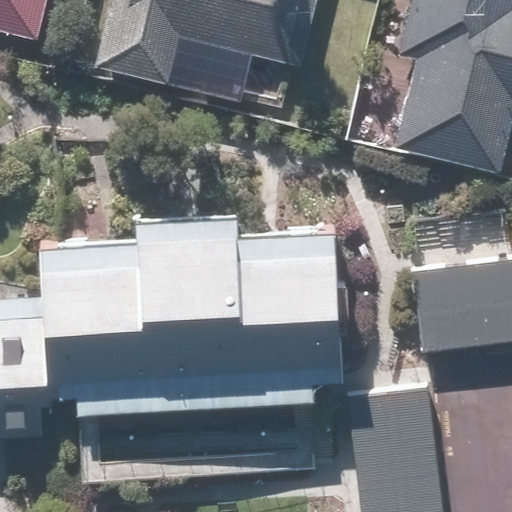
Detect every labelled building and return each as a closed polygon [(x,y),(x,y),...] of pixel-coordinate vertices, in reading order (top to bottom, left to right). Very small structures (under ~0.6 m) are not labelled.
[(0,0),(0,29),(35,35),(41,0),(0,0)] [(105,0),(90,65),(169,84),(181,35),(288,61),(302,0),(105,0)] [(511,0),(403,0),(391,54),(410,59),(389,145),(505,172),(511,144),(511,0)] [(0,330),(0,436),(33,436),(32,400),(326,389),(320,240),(231,243),(230,214),(118,219),(119,246),(18,250),(21,330),(0,330)] [(511,264),(413,274),(420,351),(511,342),(511,264)] [(341,399),(354,511),(432,511),(418,390),(341,399)]
